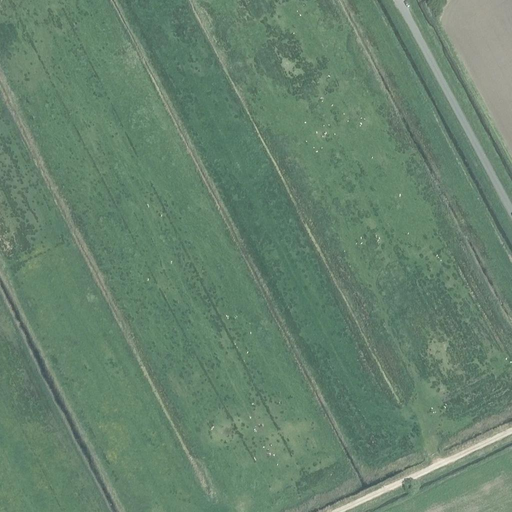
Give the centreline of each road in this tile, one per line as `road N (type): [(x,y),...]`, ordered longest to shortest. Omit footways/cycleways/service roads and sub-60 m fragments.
road 1 (unclassified): [(511,212),(398,0)]
road 2 (track): [(338,511),(511,430)]
